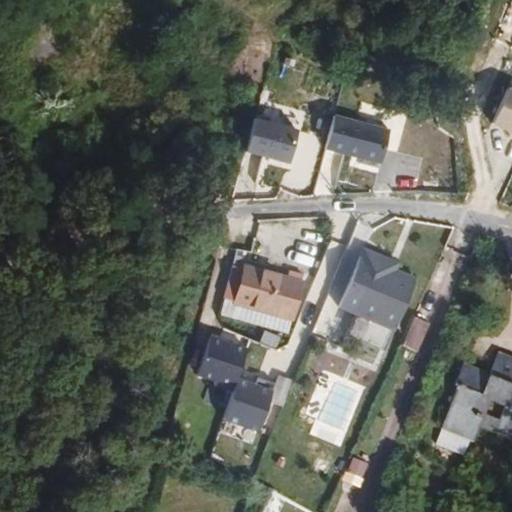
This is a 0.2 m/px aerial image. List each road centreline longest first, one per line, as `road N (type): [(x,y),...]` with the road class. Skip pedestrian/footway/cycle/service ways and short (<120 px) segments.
road 1 (unclassified): [(0,264),(170,220),(339,210),(480,222)]
road 2 (unclassified): [(480,222),(463,232),(358,511)]
road 3 (unclassified): [(511,26),(471,116),(480,222)]
